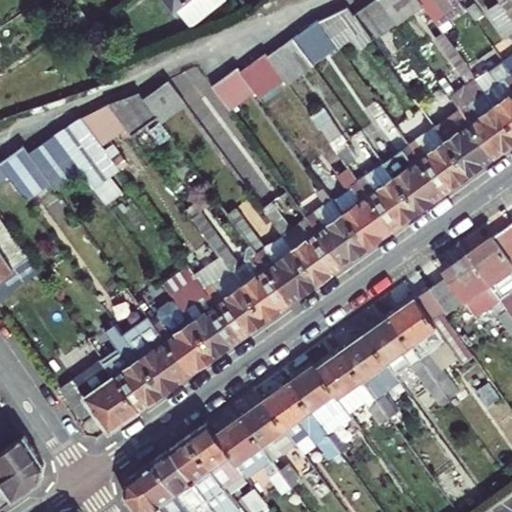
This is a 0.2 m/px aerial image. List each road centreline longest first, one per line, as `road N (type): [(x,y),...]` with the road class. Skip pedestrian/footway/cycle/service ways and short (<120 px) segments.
road 1 (residential): [(511,172),(82,480)]
road 2 (residential): [(82,480),(0,357)]
